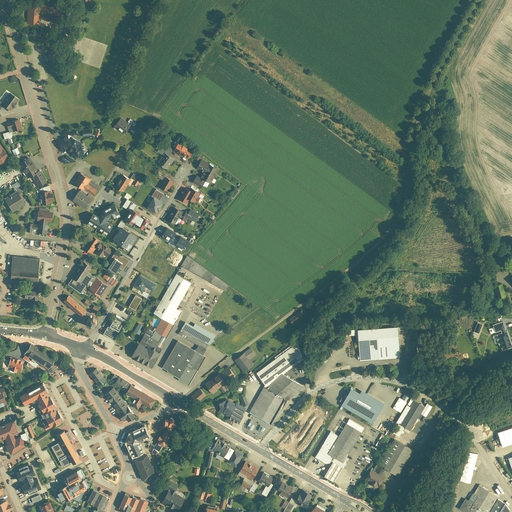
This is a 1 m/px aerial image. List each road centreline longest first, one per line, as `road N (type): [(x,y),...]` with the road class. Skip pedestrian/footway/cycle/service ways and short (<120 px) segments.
road 1 (residential): [(258,450),(311,393),(358,377),(416,389),(449,411),(476,446)]
road 2 (residential): [(66,227),(3,0)]
road 3 (residential): [(86,349),(186,167)]
road 4 (residential): [(137,131),(80,224),(66,227)]
